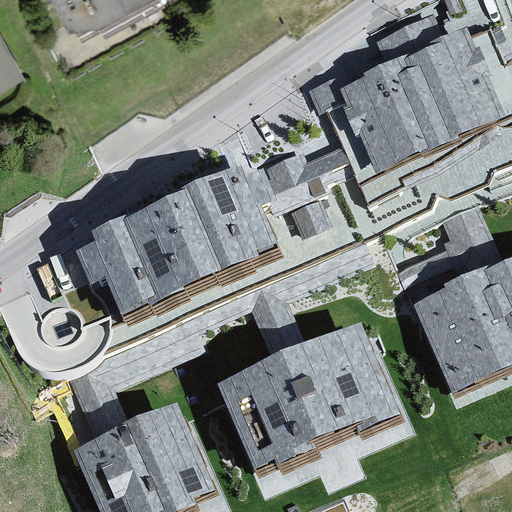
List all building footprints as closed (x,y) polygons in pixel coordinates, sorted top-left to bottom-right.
[(37,0),(65,53),(162,0),(37,0)] [(445,50),(434,25),(381,47),(393,74),(374,83),(375,85),(352,96),(345,81),(314,95),(323,115),(330,112),(347,152),(357,177),(372,209),(409,193),(406,187),(439,172),(464,156),(461,148),(511,125),(511,71),(509,73),(493,36),(470,46),(468,40),(445,50)] [(0,95),(22,81),(0,41),(0,95)] [(275,182),(254,190),(269,225),(294,215),(306,242),(333,231),(320,201),(329,197),(326,190),(357,177),(347,152),(307,169),(304,161),(272,175),(275,182)] [(269,225),(254,190),(250,180),(193,205),(195,209),(141,232),(139,227),(100,243),(105,255),(88,262),(100,290),(117,283),(134,322),(169,307),(172,313),(266,273),(263,266),(282,258),(269,225)] [(456,300),(425,314),(461,396),(511,373),(511,274),(506,277),(476,209),(445,223),(455,245),(447,248),(457,270),(469,265),(477,285),(454,295),(456,300)] [(365,340),(233,399),(267,475),(363,433),(366,439),(402,423),(365,340)] [(182,417),(83,460),(106,511),(197,511),(195,507),(217,498),(182,417)] [(347,511),(344,502),(320,511),(347,511)]
